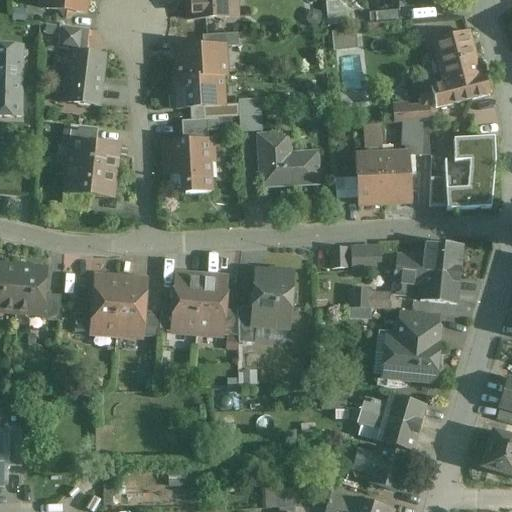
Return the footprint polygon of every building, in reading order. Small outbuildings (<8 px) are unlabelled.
[(42,0),(42,10),(60,12),(65,18),(72,13),(84,14),(85,0),(42,0)] [(186,0),(188,21),(229,19),(228,0),(186,0)] [(398,11),(368,14),(369,26),(399,23),(398,11)] [(333,31),(334,49),(356,48),(355,30),(333,31)] [(469,33),(432,42),(441,77),(478,68),(469,33)] [(237,35),(201,37),(202,49),(223,48),(238,48),(237,35)] [(23,46),(0,45),(0,80),(22,81),(23,46)] [(202,49),(175,50),(177,79),(177,80),(221,78),(221,79),(225,78),(223,48),(202,49)] [(109,57),(61,52),(59,70),(67,71),(64,106),(104,110),(109,57)] [(441,77),(429,80),(435,110),(489,96),(483,75),(480,76),(478,68),(441,77)] [(221,78),(177,80),(177,79),(173,80),(175,110),(202,109),(223,108),(223,107),(221,79),(221,78)] [(22,81),(0,80),(0,118),(22,118),(22,81)] [(252,101),(238,102),(238,119),(239,134),(253,133),(252,101)] [(429,104),(392,107),(393,124),(421,123),(430,122),(429,104)] [(238,106),(223,107),(223,108),(202,109),(203,121),(206,121),(217,120),(230,119),(238,119),(238,106)] [(230,119),(217,120),(206,121),(207,132),(217,131),(231,130),(230,119)] [(190,122),(181,123),(182,142),(208,140),(207,132),(206,121),(203,121),(190,122)] [(430,122),(421,123),(420,157),(431,158),(433,122),(430,122)] [(363,146),(382,146),(381,124),(362,124),(363,146)] [(97,130),(70,127),(68,144),(70,144),(71,143),(95,146),(97,130)] [(316,154),(289,156),(288,136),(258,138),(261,188),(262,188),(262,187),(290,185),(291,187),(318,185),(316,154)] [(182,142),(181,142),(182,144),(164,145),(165,175),(169,174),(170,190),(184,190),(185,195),(210,193),(209,164),(213,164),(211,140),(208,140),(182,142)] [(95,146),(71,143),(70,144),(68,161),(57,159),(56,167),(115,174),(118,148),(95,146)] [(408,156),(382,158),(384,206),(410,204),(408,156)] [(382,158),(355,159),(358,207),(384,206),(382,158)] [(486,167),(464,166),(464,167),(442,166),(441,206),(462,206),(462,208),(485,209),(486,167)] [(115,174),(56,167),(55,175),(67,177),(65,193),(65,195),(90,197),(112,200),(115,174)] [(90,197),(65,195),(65,193),(63,193),(61,210),(88,213),(90,197)] [(461,248),(425,245),(424,260),(397,257),(395,271),(458,277),(461,248)] [(380,249),(350,250),(351,271),(381,270),(380,249)] [(346,250),(330,251),(331,271),(347,270),(346,250)] [(18,269),(0,267),(0,311),(1,312),(15,313),(18,269)] [(46,272),(18,269),(15,313),(28,314),(32,311),(41,311),(41,315),(42,315),(43,316),(44,296),(46,272)] [(458,277),(395,271),(395,274),(393,274),(393,277),(395,277),(394,285),(393,296),(407,297),(408,287),(414,287),(413,297),(420,298),(420,302),(455,306),(458,277)] [(292,274),(269,272),(267,274),(255,273),(252,309),(251,327),(255,327),(287,330),(289,310),(295,307),(296,296),(290,292),(292,274)] [(201,279),(175,277),(172,307),(170,333),(196,335),(201,279)] [(120,280),(94,278),(92,308),(90,334),(116,336),(120,280)] [(227,281),(201,279),(196,335),(222,336),(224,311),(227,281)] [(146,282),(120,280),(116,336),(142,338),(144,312),(146,282)] [(368,290),(352,290),(349,293),(348,309),(371,310),(371,294),(368,290)] [(60,297),(44,296),(43,316),(42,315),(41,321),(58,323),(60,297)] [(172,307),(161,306),(160,314),(159,332),(170,333),(172,307)] [(92,308),(76,307),(74,333),(90,334),(92,308)] [(252,309),(237,308),(238,344),(254,345),(255,327),(251,327),(252,309)] [(237,312),(224,311),(222,336),(237,338),(237,312)] [(160,314),(144,312),(142,338),(158,339),(159,332),(160,314)] [(437,316),(401,313),(400,324),(397,324),(395,340),(437,344),(439,328),(436,328),(437,316)] [(395,340),(394,340),(393,355),(387,354),(385,379),(434,384),(438,345),(437,344),(395,340)] [(255,386),(255,374),(243,374),(243,386),(255,386)] [(315,374),(302,374),(302,386),(315,386),(315,374)] [(511,380),(507,379),(498,410),(499,410),(511,413),(511,380)] [(346,398),(321,399),(321,411),(345,410),(346,398)] [(424,409),(390,399),(387,408),(364,401),(362,408),(356,406),(354,411),(361,413),(393,421),(419,429),(424,409)] [(511,413),(499,410),(496,421),(511,425),(511,413)] [(419,429),(393,421),(361,413),(360,414),(355,412),(354,417),(359,418),(357,425),(380,431),(377,443),(412,453),(419,429)] [(21,468),(20,432),(8,432),(8,437),(9,437),(9,468),(21,468)] [(511,438),(491,432),(482,464),(486,472),(511,479),(511,438)] [(8,437),(0,436),(0,488),(3,488),(3,470),(9,470),(9,468),(9,437),(8,437)] [(324,443),(299,443),(300,464),(325,463),(324,443)] [(410,458),(379,449),(376,458),(370,477),(368,485),(400,494),(410,458)] [(376,458),(357,452),(351,472),(370,477),(376,458)] [(291,509),(291,489),(279,489),(279,509),(291,509)] [(389,511),(331,495),(326,511),(328,511),(389,511)]
